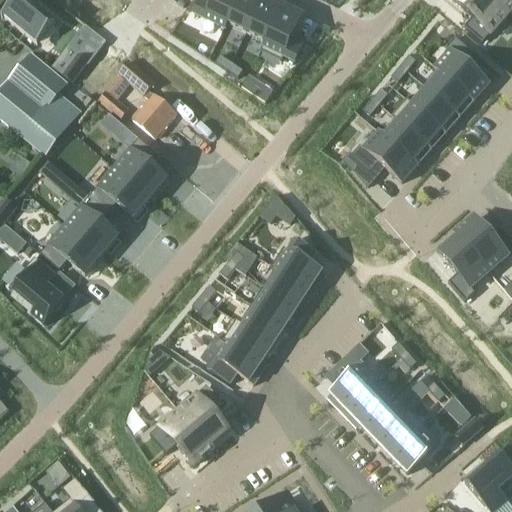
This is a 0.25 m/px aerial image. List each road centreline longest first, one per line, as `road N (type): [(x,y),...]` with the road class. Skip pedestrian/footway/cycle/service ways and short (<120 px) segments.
road 1 (residential): [(58,406),(220,219)]
road 2 (unclassified): [(220,219),(370,35)]
road 3 (residential): [(359,296),(271,393),(291,418)]
road 4 (residential): [(291,418),(177,504)]
road 5 (residential): [(291,418),(375,511)]
